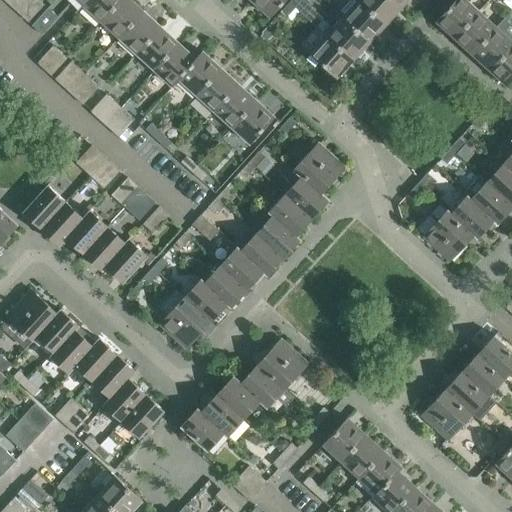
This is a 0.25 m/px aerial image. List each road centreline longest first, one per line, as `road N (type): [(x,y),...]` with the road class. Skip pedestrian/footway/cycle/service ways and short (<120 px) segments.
road 1 (residential): [(0,290),(25,261),(53,260),(188,369),(255,303)]
road 2 (residential): [(492,511),(382,417),(479,307)]
road 3 (residential): [(195,219),(20,63),(0,19)]
